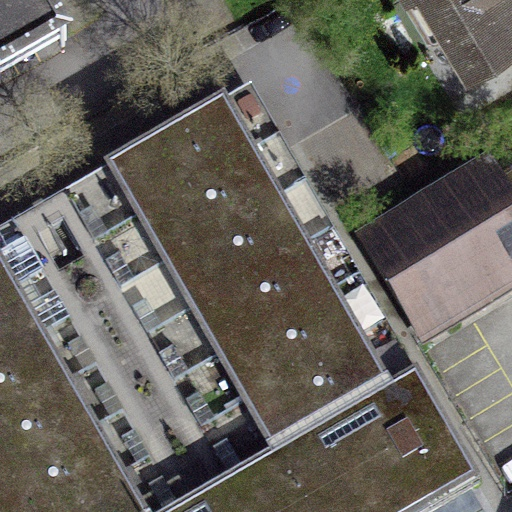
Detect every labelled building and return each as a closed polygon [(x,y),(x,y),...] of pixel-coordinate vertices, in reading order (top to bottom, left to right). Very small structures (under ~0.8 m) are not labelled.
[(0,0),(0,78),(66,40),(42,0),(0,0)] [(511,0),(425,0),(470,73),(511,48),(511,0)] [(282,459),(395,395),(232,113),(119,178),(282,459)] [(511,288),(511,185),(503,190),(489,167),(362,244),(422,343),(511,288)] [(0,511),(144,511),(0,260),(0,511)] [(189,511),(443,511),(480,491),(418,382),(395,395),(282,459),(189,511)]
